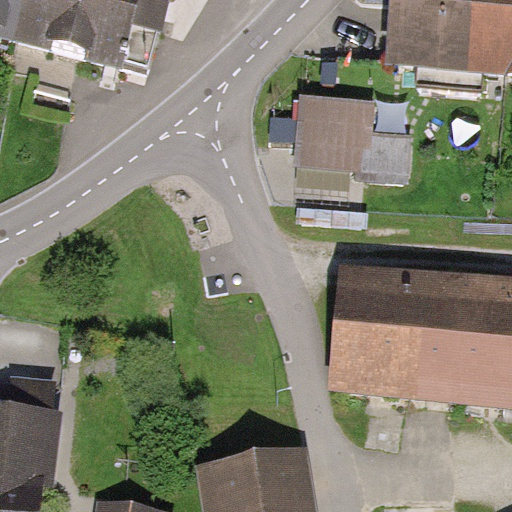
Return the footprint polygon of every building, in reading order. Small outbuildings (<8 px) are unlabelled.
[(0,0),(0,38),(150,79),(171,0),(0,0)] [(510,0),(424,0),(417,15),(417,24),(400,23),(397,67),(421,68),(418,109),(482,114),(485,74),(505,76),(510,0)] [(368,143),(370,113),(306,108),(302,167),(406,174),(409,146),(368,143)] [(511,310),(342,296),(333,395),(511,410),(511,310)] [(13,419),(0,417),(0,511),(41,511),(54,398),(15,394),(13,419)] [(302,511),(294,462),(211,476),(217,511),(302,511)]
